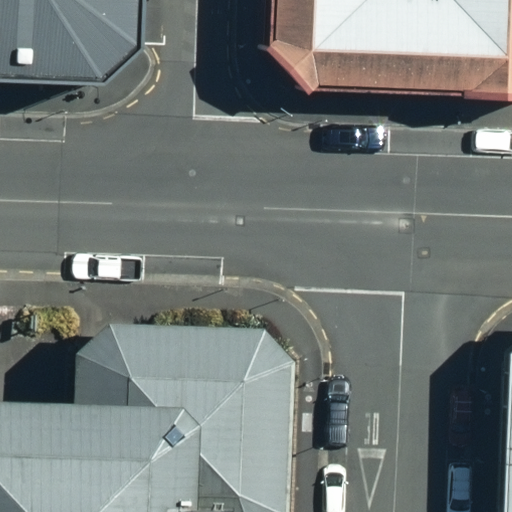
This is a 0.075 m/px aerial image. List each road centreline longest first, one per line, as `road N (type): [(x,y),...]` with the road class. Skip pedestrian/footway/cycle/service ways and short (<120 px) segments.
road 1 (residential): [(391,511),(404,212)]
road 2 (tertiary): [(189,204),(404,212)]
road 3 (unclassified): [(196,0),(189,204)]
road 4 (tertiary): [(0,198),(189,204)]
